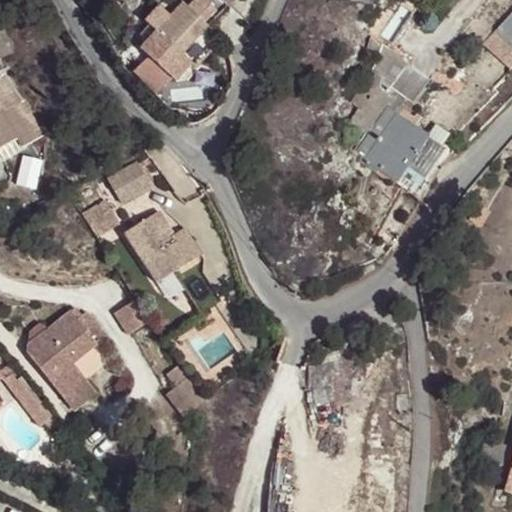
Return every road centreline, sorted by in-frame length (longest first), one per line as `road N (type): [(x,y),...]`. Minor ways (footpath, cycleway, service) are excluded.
road 1 (residential): [(193,147),(260,281),(282,308),(332,307),(403,264)]
road 2 (residential): [(418,511),(419,374),(403,264)]
road 3 (residential): [(66,0),(193,147)]
road 4 (residential): [(403,264),(511,121)]
road 5 (residential): [(193,147),(231,110),(278,0)]
